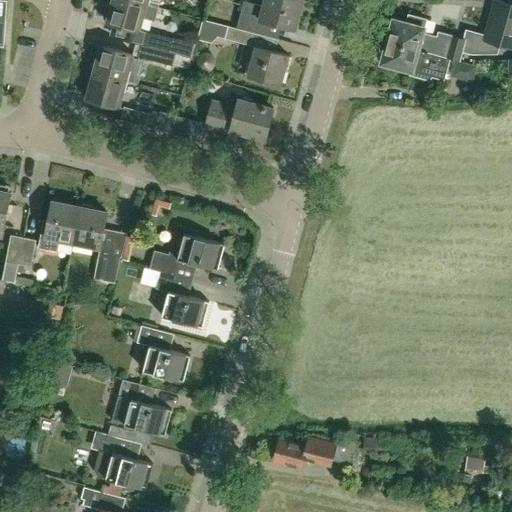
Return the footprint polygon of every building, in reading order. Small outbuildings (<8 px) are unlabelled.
[(106,20),(115,22),(112,34),(140,42),(143,30),(139,28),(142,18),(155,21),(159,8),(146,4),(146,3),(136,0),(111,0),(110,6),(107,5),(103,19),(106,20)] [(294,27),(301,0),(264,0),(263,4),(248,0),(243,0),(236,26),(262,33),(266,19),(294,27)] [(424,26),(426,18),(408,13),(406,21),(394,18),(388,40),(450,58),(454,60),(459,61),(460,59),(466,38),(440,31),(439,36),(423,32),(424,26)] [(218,36),(225,38),(229,26),(203,19),(198,39),(211,43),(218,36)] [(229,26),(225,38),(252,46),(255,33),(229,26)] [(169,49),(172,37),(144,29),(140,42),(169,49)] [(444,78),(450,58),(388,40),(382,62),(412,70),(411,74),(432,79),(433,76),(444,78)] [(176,51),(169,49),(140,42),(137,54),(173,64),(176,51)] [(125,79),(133,52),(100,43),(93,70),(125,79)] [(280,82),(288,53),(256,44),(248,73),(280,82)] [(118,105),(125,79),(93,70),(85,96),(118,105)] [(273,106),(238,96),(235,105),(212,99),(205,124),(230,131),(231,128),(265,137),(273,106)] [(166,129),(168,121),(159,118),(160,115),(125,107),(121,120),(156,130),(157,126),(166,129)] [(200,141),(205,124),(177,116),(172,134),(200,141)] [(8,191),(9,185),(0,183),(0,226),(4,227),(11,192),(8,191)] [(73,241),(80,205),(52,200),(47,228),(42,227),(38,247),(57,250),(60,238),(73,241)] [(100,246),(107,211),(80,205),(73,241),(100,246)] [(218,268),(224,243),(195,235),(197,230),(178,225),(170,254),(155,250),(150,268),(160,271),(193,279),(197,262),(218,268)] [(18,262),(24,236),(11,233),(5,260),(18,262)] [(31,265),(36,239),(24,236),(18,262),(31,265)] [(134,237),(128,236),(122,259),(129,260),(134,237)] [(95,277),(107,279),(115,281),(121,255),(100,251),(95,277)] [(202,325),(209,300),(189,295),(193,279),(160,271),(156,286),(169,290),(162,314),(202,325)] [(34,279),(18,276),(16,282),(33,285),(34,279)] [(54,304),(51,317),(60,319),(63,306),(54,304)] [(184,379),(191,355),(171,349),(175,333),(142,324),(138,341),(150,344),(143,368),(184,379)] [(165,434),(172,408),(151,402),(155,387),(122,378),(111,420),(165,434)] [(147,487),(153,462),(138,458),(142,442),(96,429),(93,441),(101,443),(94,468),(98,474),(147,487)] [(387,449),(387,436),(388,435),(364,434),(364,435),(363,448),(387,449)] [(351,464),(357,444),(333,437),(331,445),(309,439),(307,446),(278,438),(273,459),(301,467),(304,456),(315,459),(316,455),(351,464)] [(464,470),(483,473),(485,459),(467,456),(464,470)] [(104,484),(102,490),(111,493),(120,495),(122,489),(123,485),(111,482),(110,485),(104,484)] [(122,511),(126,497),(120,495),(111,493),(102,490),(94,488),(85,486),(81,498),(84,499),(83,504),(102,509),(101,511),(122,511)] [(494,497),(502,498),(503,491),(495,490),(494,497)]
